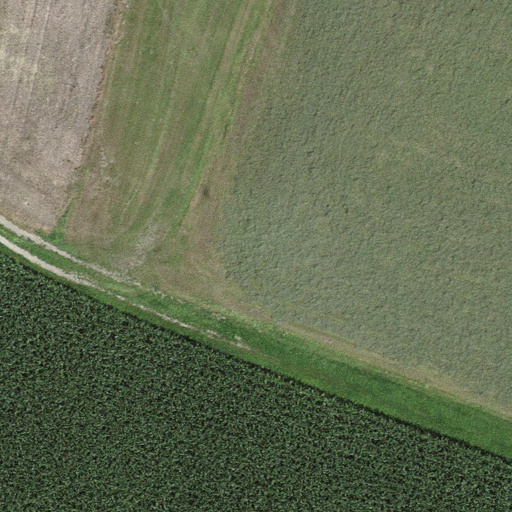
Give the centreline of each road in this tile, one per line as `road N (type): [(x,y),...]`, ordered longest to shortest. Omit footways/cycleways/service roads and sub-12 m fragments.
road 1 (track): [(511,439),(139,305)]
road 2 (track): [(139,305),(258,0)]
road 3 (track): [(139,305),(0,223)]
